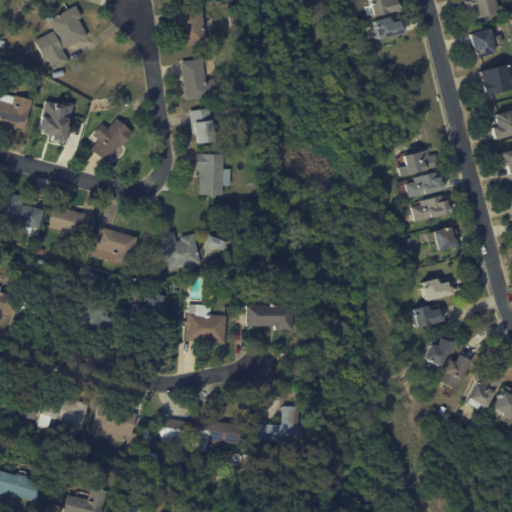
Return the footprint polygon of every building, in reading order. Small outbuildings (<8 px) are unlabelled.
[(395,0),(397,6),(399,5),(400,9),(371,16),(369,8),(371,8),(370,5),(365,6),(364,2),(370,0),(395,0)] [(495,0),(498,12),(475,18),(473,9),(461,12),(458,0),(495,0)] [(81,18),(79,18),(88,35),(64,48),(49,19),(76,5),(82,17),(81,18)] [(204,18),(207,43),(180,47),(179,39),(178,40),(176,27),(178,26),(176,10),(202,6),(204,18)] [(389,19),(390,19),(391,21),(399,19),(401,28),(403,28),(404,32),(377,38),(373,20),(389,17),(389,19)] [(492,38),(495,53),(476,58),(474,50),(470,51),(469,45),(472,45),(470,34),(489,29),(492,38)] [(63,48),(63,49),(69,60),(54,69),(47,56),(44,57),(35,41),(53,30),(63,48)] [(202,60),(205,80),(213,79),(216,95),(186,100),(181,62),(202,59),(202,60)] [(481,83),(481,82),(483,82),(480,72),(507,64),(510,76),(511,75),(511,88),(485,96),(481,83)] [(31,104),(30,111),(29,111),(25,129),(17,127),(16,129),(2,126),(3,123),(0,122),(0,100),(2,93),(15,96),(15,95),(33,99),(31,104)] [(37,132),(49,134),(48,141),(64,143),(71,103),(61,101),(61,103),(43,100),(37,132)] [(193,132),(190,111),(210,108),(212,119),(216,140),(198,143),(196,132),(193,133),(193,132)] [(511,134),(496,139),(492,127),(497,126),(494,115),(511,110),(511,134)] [(123,143),(106,163),(90,148),(98,139),(92,134),(102,123),(108,128),(117,118),(133,133),(123,143)] [(511,174),(510,175),(507,165),(501,166),(500,160),(498,161),(497,153),(511,149),(511,174)] [(435,155),(437,167),(408,174),(404,155),(426,150),(428,156),(434,154),(435,155)] [(224,157),(223,169),(231,169),(230,185),(223,185),(223,195),(200,194),(201,170),(197,170),(197,153),(224,154),(224,157)] [(437,173),(438,176),(442,176),(444,182),(445,181),(447,189),(410,198),(406,184),(416,181),(415,177),(437,172),(437,173)] [(24,201),(24,204),(45,210),(40,229),(29,226),(29,225),(27,224),(25,232),(13,229),(15,222),(4,219),(11,193),(26,197),(24,201)] [(442,196),(443,201),(447,200),(448,205),(449,205),(451,212),(415,221),(411,207),(420,205),(419,201),(441,195),(442,196)] [(231,210),(247,203),(251,213),(235,220),(231,210)] [(72,210),(96,216),(90,237),(76,234),(75,239),(62,236),(63,231),(50,227),(56,206),(72,210)] [(451,234),(452,237),(454,237),(456,244),(434,250),(433,244),(435,244),(433,240),(427,242),(424,232),(449,226),(450,228),(454,227),(455,231),(451,233),(451,234)] [(102,227),(138,237),(129,266),(93,255),(101,227),(102,227)] [(175,236),(177,241),(181,240),(181,237),(194,233),(201,264),(188,268),(187,266),(170,270),(161,235),(174,231),(175,236)] [(217,248),(207,244),(210,235),(228,241),(225,251),(217,248)] [(38,258),(46,260),(44,266),(37,263),(38,258)] [(78,289),(68,318),(57,315),(59,310),(33,302),(41,279),(46,280),(44,287),(50,289),(53,281),(78,289)] [(436,280),(437,282),(438,281),(439,284),(447,282),(448,287),(450,287),(452,294),(426,301),(421,283),(436,279),(436,280)] [(168,348),(147,342),(152,325),(138,321),(142,306),(134,304),(135,297),(131,296),(134,284),(141,286),(138,298),(147,301),(148,297),(152,299),(154,293),(165,297),(161,311),(177,315),(168,348)] [(14,317),(0,313),(0,286),(2,287),(0,292),(19,297),(14,317)] [(109,305),(107,316),(110,317),(108,328),(111,328),(108,343),(97,341),(99,332),(82,328),(88,300),(109,305)] [(196,305),(211,306),(211,315),(226,316),(224,343),(198,341),(198,353),(192,352),(193,341),(186,341),(188,313),(189,313),(190,304),(196,305)] [(274,325),(248,326),(248,305),(295,305),(295,330),(276,330),(276,325),(274,325)] [(430,306),(430,308),(431,308),(432,311),(442,308),(445,320),(417,328),(415,323),(412,324),(411,319),(414,318),(412,310),(429,305),(430,306)] [(443,337),(454,343),(441,367),(437,365),(436,367),(431,364),(432,362),(425,358),(432,344),(434,345),(435,345),(437,346),(442,337),(443,337)] [(461,356),(470,361),(455,390),(438,381),(449,360),(455,363),(460,355),(461,356)] [(491,374),(501,379),(494,391),(496,392),(488,408),(481,404),(478,409),(467,403),(481,376),(487,379),(490,373),(491,374)] [(503,391),(511,395),(511,417),(511,419),(510,419),(509,420),(495,412),(496,410),(493,408),(503,390),(503,391)] [(60,399),(75,403),(76,400),(87,403),(80,430),(69,427),(71,422),(50,417),(47,429),(36,426),(43,398),(59,402),(60,399)] [(128,411),(137,413),(132,433),(138,434),(134,452),(156,457),(154,465),(132,460),(131,466),(123,464),(129,436),(124,435),(123,441),(92,434),(99,404),(128,411)] [(258,424),(283,425),(284,406),(301,407),(300,442),(258,441),(258,424)] [(18,417),(35,418),(35,410),(18,408),(18,417)] [(167,418),(199,423),(199,419),(242,426),(239,445),(209,441),(208,452),(192,450),(195,435),(185,434),(182,451),(161,448),(166,418),(167,418)] [(69,452),(71,444),(82,447),(79,455),(69,452)] [(0,470),(18,475),(18,474),(28,477),(27,479),(42,483),(37,502),(18,496),(18,499),(0,494),(0,470)] [(64,511),(68,494),(88,499),(91,487),(107,491),(102,511),(64,511)] [(121,500),(132,505),(132,507),(143,511),(144,509),(148,511),(147,511),(114,511),(120,500),(121,500)]
